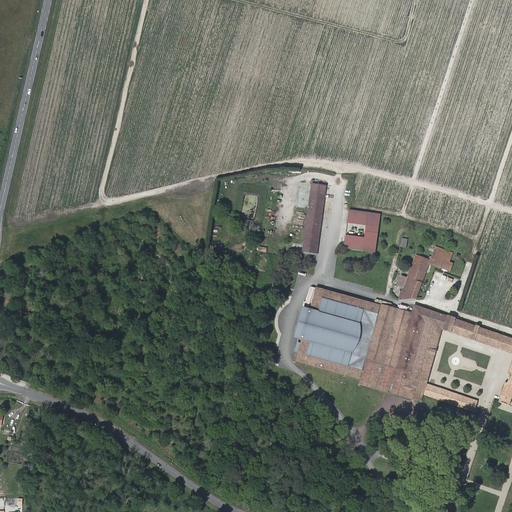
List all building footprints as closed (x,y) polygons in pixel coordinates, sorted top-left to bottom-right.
[(317,255),(326,186),(311,183),(302,252),(317,255)] [(366,226),(368,213),(349,210),(347,223),(366,226)] [(363,251),(365,238),(345,235),(344,248),(363,251)] [(450,262),(453,253),(435,247),(430,260),(417,255),(407,278),(400,276),(397,284),(404,287),(399,300),(416,299),(426,272),(429,263),(450,271),(453,263),(450,262)] [(442,329),(445,315),(415,305),(414,305),(412,313),(382,305),(381,305),(379,305),(315,287),(311,307),(310,307),(310,309),(305,307),(304,312),(307,313),(304,326),(304,329),(303,335),(302,338),(301,345),(301,354),(301,361),(361,378),(359,384),(421,401),(423,394),(426,383),(442,329)] [(511,337),(445,315),(442,329),(495,347),(500,349),(511,352),(511,362),(509,372),(510,375),(510,376),(511,376),(511,337)] [(509,405),(511,397),(511,380),(509,380),(508,381),(507,382),(505,382),(499,402),(509,405)] [(426,383),(423,394),(478,413),(479,410),(475,409),(478,401),(426,383)]
